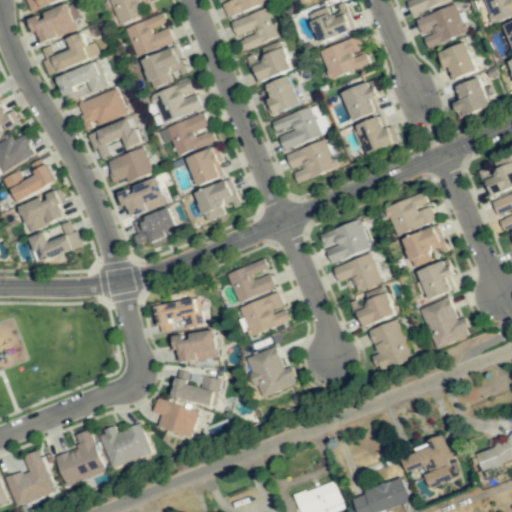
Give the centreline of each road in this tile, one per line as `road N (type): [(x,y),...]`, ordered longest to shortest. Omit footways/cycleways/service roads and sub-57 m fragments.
road 1 (residential): [(511,130),(158,271),(92,285),(0,286)]
road 2 (residential): [(511,349),(97,511)]
road 3 (residential): [(0,15),(16,62),(94,199),(123,278)]
road 4 (residential): [(0,435),(136,378),(123,278)]
road 5 (residential): [(202,0),(292,221)]
road 6 (residential): [(451,155),(509,296)]
road 7 (residential): [(292,221),(347,356)]
